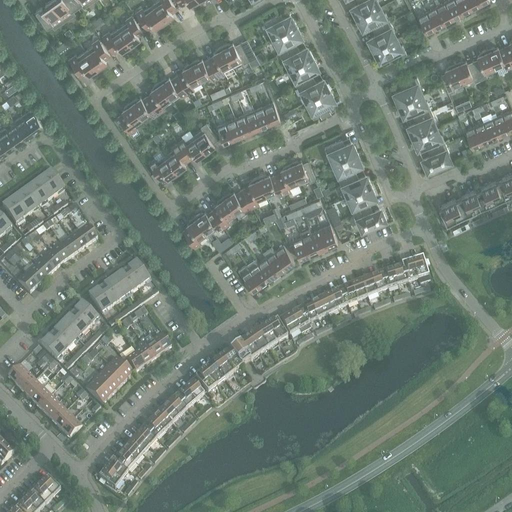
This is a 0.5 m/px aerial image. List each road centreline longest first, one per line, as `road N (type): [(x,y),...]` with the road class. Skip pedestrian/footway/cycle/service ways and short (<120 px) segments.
road 1 (residential): [(78,475),(201,349),(352,267),(372,248),(426,227)]
road 2 (residential): [(173,211),(95,100),(198,32),(279,0)]
road 3 (secondary): [(303,511),(388,463),(511,371)]
road 4 (residential): [(173,211),(236,166),(248,170),(299,149),(304,137),(357,112)]
road 5 (residential): [(0,173),(51,136),(123,238)]
road 6 (residential): [(0,356),(31,328),(27,316),(123,238)]
road 7 (residential): [(511,349),(454,283),(426,227)]
road 8 (residential): [(376,81),(509,30)]
road 9 (residential): [(300,0),(357,112)]
road 10 (residential): [(409,197),(416,177),(376,81)]
